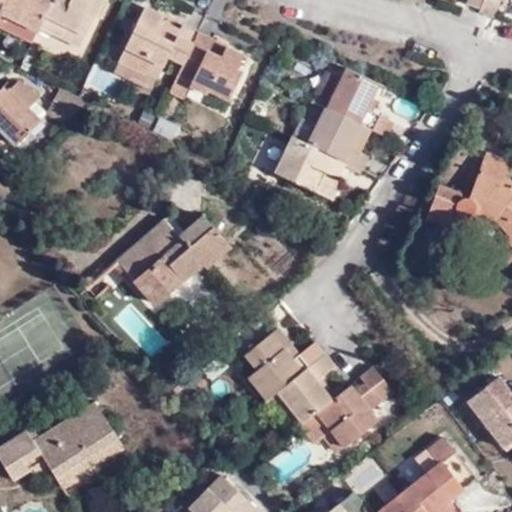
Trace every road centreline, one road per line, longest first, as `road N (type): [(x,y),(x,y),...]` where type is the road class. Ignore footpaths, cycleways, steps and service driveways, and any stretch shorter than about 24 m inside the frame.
road 1 (residential): [(470,52),(429,136),(342,265),(335,330)]
road 2 (residential): [(307,0),(470,52)]
